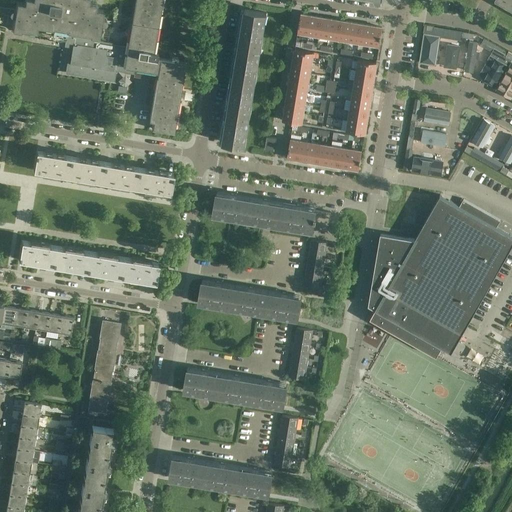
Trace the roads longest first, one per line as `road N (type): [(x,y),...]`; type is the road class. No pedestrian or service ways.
road 1 (residential): [(0,122),(198,155)]
road 2 (residential): [(175,308),(0,279)]
road 3 (residential): [(277,172),(283,141),(276,128),(299,0)]
road 4 (residential): [(198,155),(226,0)]
road 5 (residential): [(167,354),(274,372),(282,329)]
road 6 (residential): [(153,443),(258,459),(264,415)]
road 7 (residential): [(182,263),(280,281),(288,237)]
road 8 (track): [(448,511),(511,397)]
